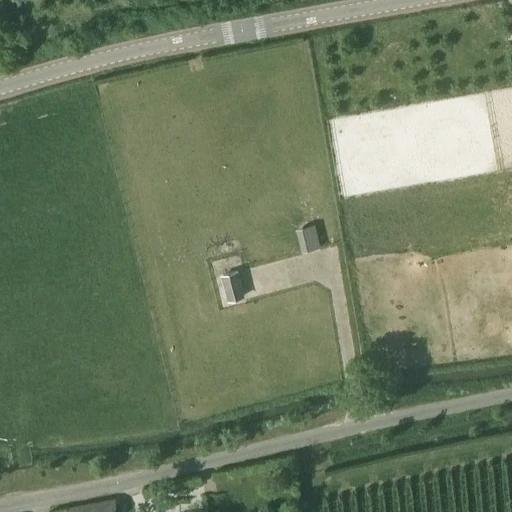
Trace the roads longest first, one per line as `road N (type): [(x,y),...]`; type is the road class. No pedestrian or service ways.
road 1 (unclassified): [(0,508),(511,396)]
road 2 (tertiary): [(0,84),(151,45),(408,0)]
